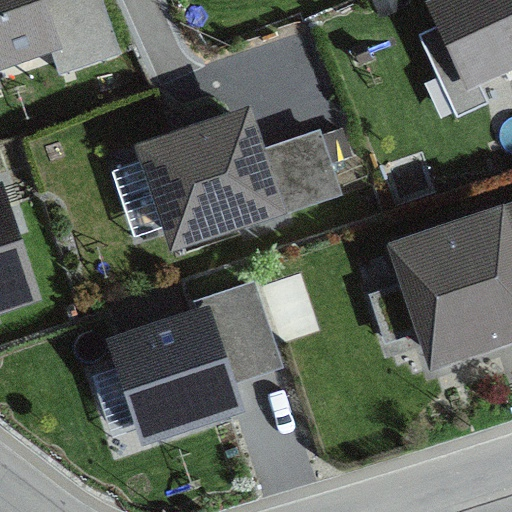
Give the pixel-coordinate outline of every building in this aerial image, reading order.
[(0,0),(0,68),(54,50),(36,0),(0,0)] [(511,67),(511,0),(455,0),(434,10),(470,87),(511,67)] [(248,104),(130,145),(167,253),(286,212),(248,104)] [(0,182),(0,317),(41,304),(0,182)] [(511,215),(401,253),(436,358),(511,331),(511,215)] [(118,347),(147,433),(232,405),(203,318),(118,347)]
